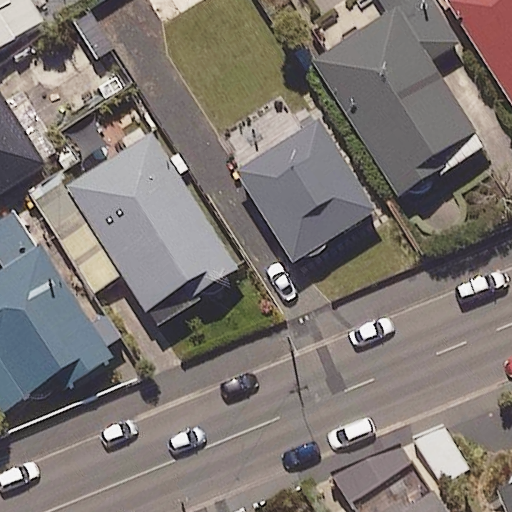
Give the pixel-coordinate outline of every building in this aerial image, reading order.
[(0,0),(0,49),(45,22),(32,0),(0,0)] [(461,42),(434,0),(382,0),(391,14),(318,59),(402,195),(443,170),(435,157),(479,130),(435,59),(461,42)] [(511,0),(451,0),(511,98),(511,0)] [(0,193),(51,161),(3,85),(0,87),(0,193)] [(380,209),(319,119),(238,174),(300,265),(380,209)] [(243,267),(157,135),(74,190),(66,177),(34,198),(96,293),(125,274),(158,323),(243,267)] [(116,357),(18,211),(0,222),(0,258),(8,270),(0,274),(0,402),(6,412),(67,370),(77,384),(116,357)] [(315,297),(282,249),(253,270),(286,317),(315,297)] [(446,423),(417,439),(441,484),(470,468),(446,423)] [(460,511),(447,484),(391,511),(460,511)]
